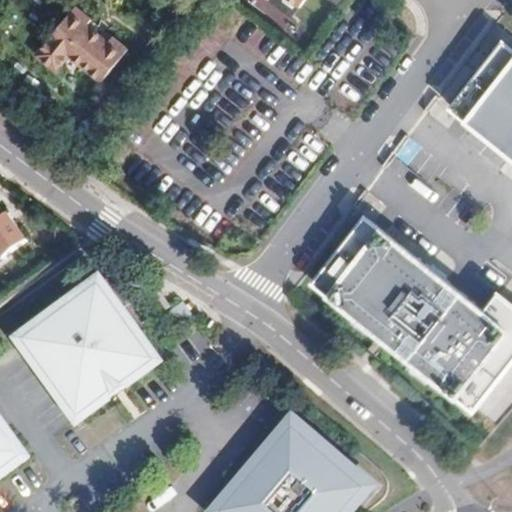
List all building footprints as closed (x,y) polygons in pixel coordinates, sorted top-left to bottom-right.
[(106,76),(134,43),(117,29),(113,35),(94,19),(99,14),(82,0),(79,0),(41,46),(62,63),(74,49),(106,76)] [(279,0),(294,11),(302,0),(279,0)] [(511,47),(508,44),(456,108),(511,153),(511,47)] [(0,219),(0,263),(29,243),(10,217),(0,219)] [(486,313),(371,222),(318,290),(476,413),(511,367),(511,297),(503,291),(486,313)] [(77,416),(161,357),(103,275),(19,334),(77,416)] [(0,471),(26,453),(0,417),(0,471)] [(363,511),(382,496),(311,419),(221,503),(229,511),(363,511)]
